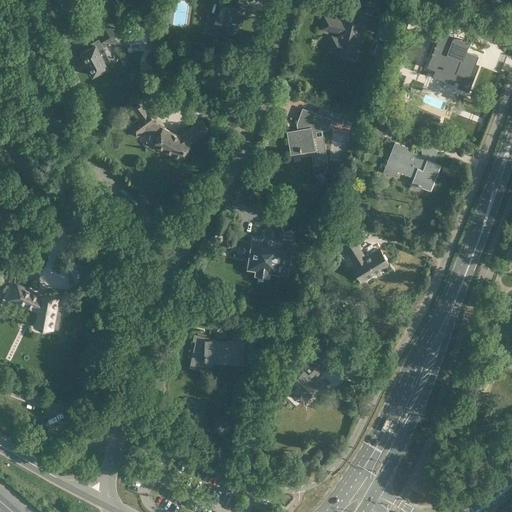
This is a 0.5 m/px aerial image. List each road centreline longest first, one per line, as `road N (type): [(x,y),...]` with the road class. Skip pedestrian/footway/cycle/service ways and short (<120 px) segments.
road 1 (residential): [(511,89),(435,288),(334,467),(305,485),(256,485),(118,431)]
road 2 (residential): [(181,252),(46,103),(26,38),(26,0)]
road 3 (residential): [(181,252),(246,157),(287,0)]
road 4 (residential): [(144,298),(119,259),(0,135)]
road 5 (secondary): [(456,291),(352,482)]
road 6 (secondary): [(375,490),(424,395),(456,291)]
road 7 (residential): [(118,431),(144,298)]
road 8 (residential): [(118,431),(0,386)]
